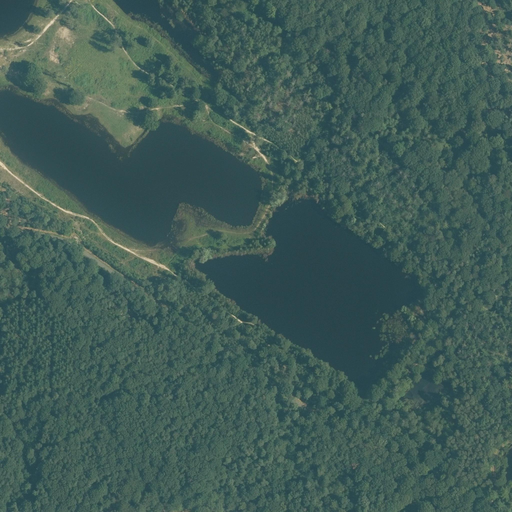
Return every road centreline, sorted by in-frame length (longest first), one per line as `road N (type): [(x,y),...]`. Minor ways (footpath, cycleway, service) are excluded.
road 1 (unknown): [(480,511),(432,474),(342,450),(214,351),(178,372),(0,425)]
road 2 (track): [(474,0),(499,149)]
